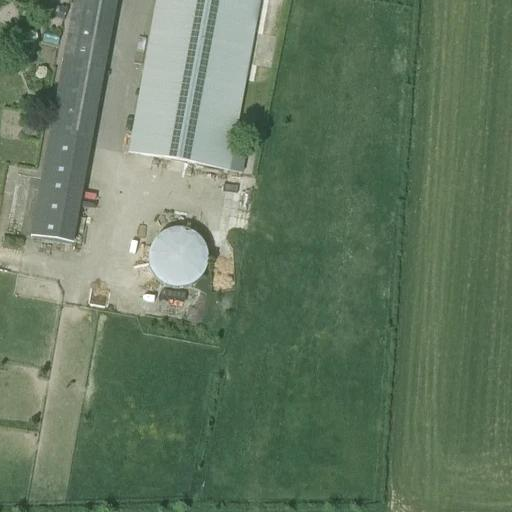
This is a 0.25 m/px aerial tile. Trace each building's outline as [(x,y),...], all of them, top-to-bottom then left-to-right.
[(117,0),(73,0),(29,241),(72,249),(117,0)] [(229,173),(260,0),(156,0),(128,154),(229,173)] [(67,12),(60,9),(56,20),(62,23),(67,12)] [(25,138),(30,139),(33,136),(34,131),(31,127),(26,127),(23,130),(22,134),(25,138)] [(181,231),(177,231),(171,231),(165,233),(159,237),(157,239),(153,244),(150,249),(149,253),(148,259),(148,265),(149,269),(150,272),(153,277),(155,280),(160,284),(166,287),(172,289),(175,290),(181,290),(184,289),(191,287),(193,285),(198,282),(202,277),(204,274),(205,271),(207,265),(207,258),(207,255),(205,249),(204,246),(200,241),(198,238),(193,235),(187,232),(181,231)]
